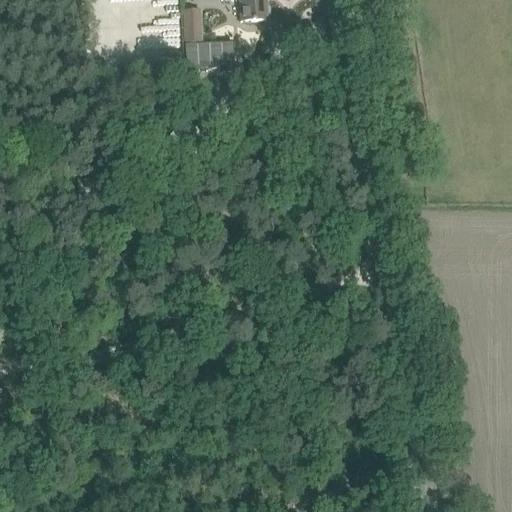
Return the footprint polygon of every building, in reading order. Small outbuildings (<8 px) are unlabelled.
[(269,9),(266,7),(265,0),(239,0),(241,23),(267,22),(266,20),(270,19),(269,9)] [(183,14),(185,44),(200,43),(198,13),(183,14)] [(233,44),(184,46),(185,70),(225,69),(225,73),(234,72),(233,44)] [(184,72),(169,77),(173,88),(187,83),(184,72)] [(133,86),(120,89),(124,104),(136,101),(133,86)] [(188,113),(178,116),(182,127),(192,124),(188,113)]
